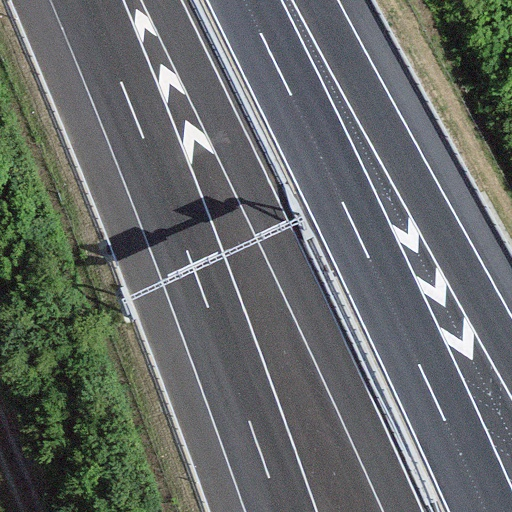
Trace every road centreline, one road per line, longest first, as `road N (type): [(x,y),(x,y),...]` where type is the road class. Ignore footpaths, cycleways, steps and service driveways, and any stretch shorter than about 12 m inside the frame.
road 1 (motorway): [(162,0),(403,511)]
road 2 (motorway): [(485,511),(244,0)]
road 3 (motorway): [(86,0),(280,511)]
road 4 (motorway): [(511,355),(305,0)]
